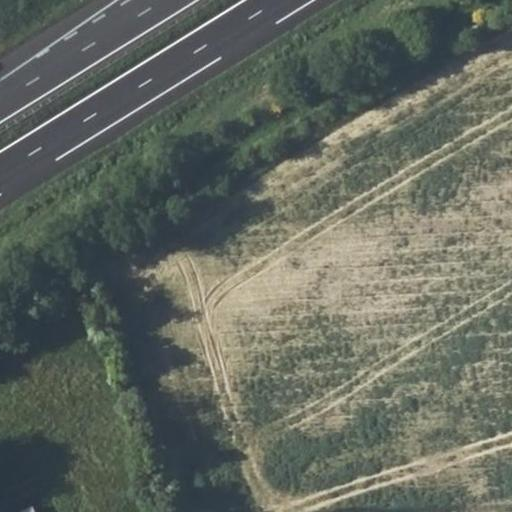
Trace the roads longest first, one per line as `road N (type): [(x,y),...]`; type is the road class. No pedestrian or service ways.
road 1 (motorway): [(0,171),(276,0)]
road 2 (motorway): [(164,0),(0,102)]
